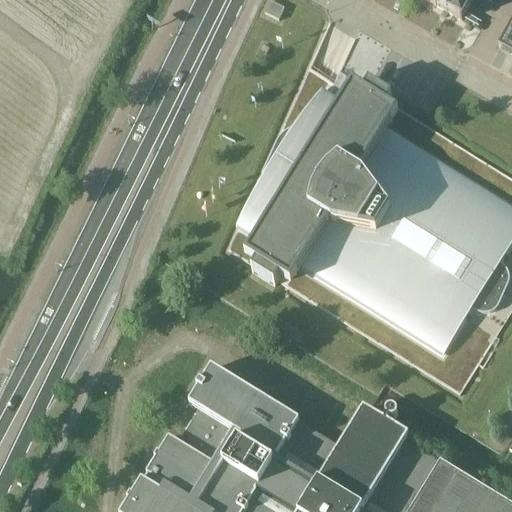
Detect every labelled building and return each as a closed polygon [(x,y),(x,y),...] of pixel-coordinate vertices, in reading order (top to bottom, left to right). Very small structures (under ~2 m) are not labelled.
[(423,0),(462,21),(473,0),(423,0)] [(270,3),(265,15),(280,22),(285,10),(270,3)] [(356,41),(355,40),(334,85),(311,71),(331,25),(330,24),(315,58),(309,71),(239,226),(237,230),(237,231),(228,252),(255,269),(252,274),(275,288),(278,283),(460,397),(511,314),(511,181),(390,105),(392,100),(370,86),(369,86),(349,73),(351,70),(345,66),(356,41)] [(511,24),(499,49),(511,56),(511,24)] [(263,46),(260,53),(266,56),(270,49),(263,46)] [(511,511),(511,508),(440,464),(439,465),(406,445),(409,440),(388,427),(390,423),(393,423),(396,421),(397,418),(397,415),(396,413),(394,412),(392,411),(390,410),(388,411),(386,412),(384,414),(384,418),(385,420),(383,423),(365,412),(341,451),(298,426),(299,424),(211,370),(201,386),(200,385),(197,391),(198,392),(188,408),(198,415),(180,445),(170,438),(160,455),(159,454),(155,459),(157,461),(147,477),(148,478),(145,483),(143,481),(133,497),(131,497),(128,503),(129,504),(124,511),(511,511)]
